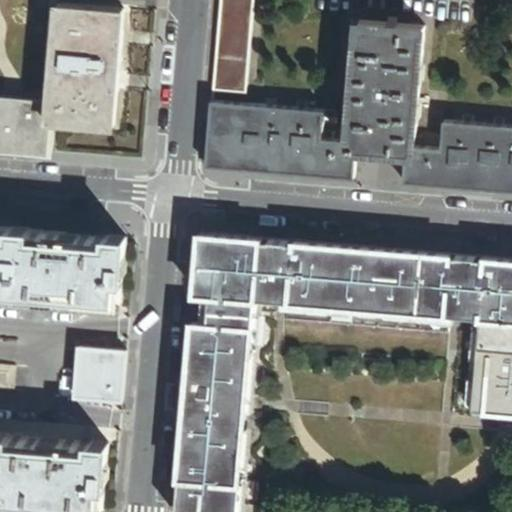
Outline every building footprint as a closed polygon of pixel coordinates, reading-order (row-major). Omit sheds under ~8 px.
[(254,0),(221,0),(221,12),(253,15),(254,0)] [(52,103),(51,120),(116,126),(125,11),(60,6),(52,103)] [(221,12),(214,90),(246,93),(253,15),(221,12)] [(397,25),(389,24),(361,22),(351,141),(350,148),(359,148),(408,152),(415,153),(416,146),(426,27),(397,25)] [(52,103),(0,98),(0,148),(48,153),(51,120),(52,103)] [(208,166),(356,179),(359,148),(350,148),(351,141),(325,139),(327,111),(213,101),(208,166)] [(511,192),(511,126),(445,120),(442,149),(416,146),(415,153),(408,152),(406,177),(406,183),(511,192)] [(0,295),(4,296),(4,295),(13,296),(14,296),(27,297),(44,299),(98,304),(123,306),(129,238),(110,237),(109,238),(31,232),(31,230),(13,229),(13,230),(0,228),(0,295)] [(488,411),(511,413),(511,260),(202,234),(196,297),(244,302),(245,287),(258,288),(258,289),(260,289),(260,287),(481,306),(481,308),(483,308),(483,307),(496,308),(488,411)] [(258,288),(245,287),(244,302),(257,303),(258,289),(258,288)] [(244,302),(196,297),(194,319),(255,324),(257,303),(244,302)] [(194,319),(181,480),(241,486),(241,480),(255,324),(194,319)] [(78,398),(124,402),(129,352),(82,348),(78,398)] [(18,369),(0,367),(0,391),(16,393),(18,369)] [(0,502),(105,511),(111,445),(93,443),(93,444),(91,444),(91,445),(82,444),(27,439),(17,439),(17,438),(10,437),(10,436),(0,435),(0,502)] [(241,486),(181,480),(177,511),(238,511),(239,504),(241,486)] [(261,482),(241,480),(241,486),(239,504),(259,506),(261,482)]
